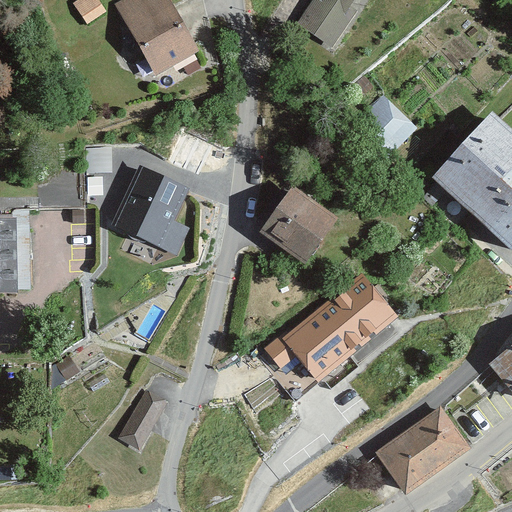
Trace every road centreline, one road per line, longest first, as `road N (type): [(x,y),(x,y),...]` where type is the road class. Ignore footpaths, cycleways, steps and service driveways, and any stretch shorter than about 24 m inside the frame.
road 1 (residential): [(233,0),(246,70),(238,187),(164,511)]
road 2 (residential): [(511,319),(453,384),(285,511)]
road 3 (residential): [(511,432),(399,511)]
